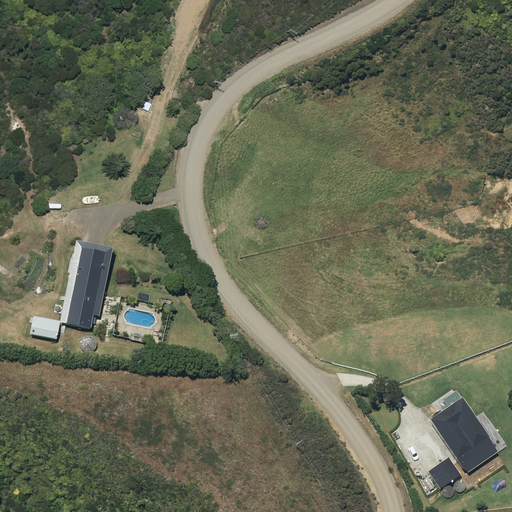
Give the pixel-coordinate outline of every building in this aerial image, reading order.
[(86,196),(69,201),(71,208),(88,203),(86,196)] [(99,317),(113,249),(93,245),(76,242),(60,323),(91,329),(93,316),(99,317)] [(29,335),(56,340),(60,322),(33,317),(29,335)] [(498,452),(461,399),(429,421),(463,469),(464,469),(467,473),(498,452)] [(441,464),(428,472),(439,490),(461,476),(449,458),(441,464)]
